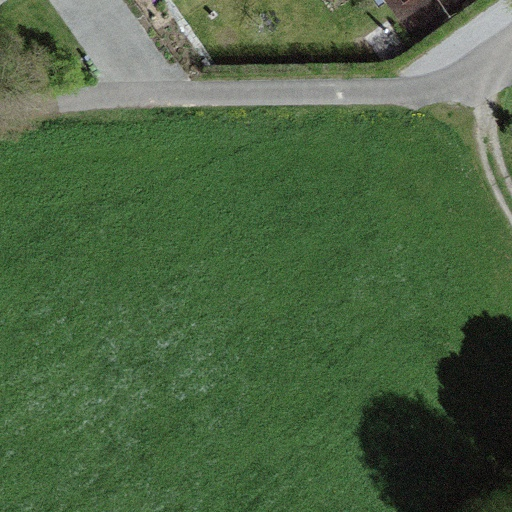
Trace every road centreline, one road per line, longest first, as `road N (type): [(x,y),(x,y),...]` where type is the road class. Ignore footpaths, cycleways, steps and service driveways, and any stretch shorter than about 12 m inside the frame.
road 1 (residential): [(144,94),(322,88),(419,96),(511,46)]
road 2 (track): [(0,108),(144,94)]
road 3 (track): [(511,71),(496,122),(498,163),(511,197)]
